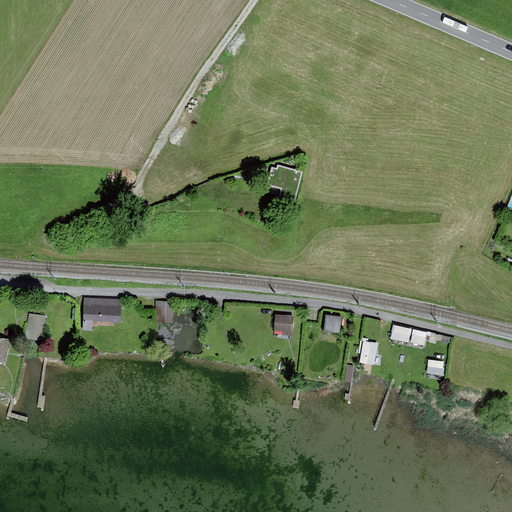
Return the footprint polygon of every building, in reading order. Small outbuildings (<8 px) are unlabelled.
[(294,173),(275,171),(273,187),(292,189),(294,173)] [(226,182),(209,188),(212,195),(210,195),(211,200),(213,200),(215,204),(231,199),(226,182)] [(122,298),(84,296),(82,329),(92,330),(93,320),(121,321),(122,298)] [(173,300),(156,300),(155,320),(172,321),(173,300)] [(45,315),(30,313),(26,337),(42,340),(45,315)] [(341,315),(326,313),(324,329),(339,331),(341,315)] [(294,315),(276,314),(275,329),(283,330),(283,333),(292,334),(294,315)] [(412,328),(394,324),(391,337),(409,341),(412,328)] [(428,331),(414,328),(411,341),(425,344),(428,331)] [(431,331),(429,341),(435,342),(436,339),(450,342),(451,336),(431,331)] [(9,337),(0,335),(0,359),(5,360),(9,337)] [(377,342),(364,340),(360,361),(374,363),(377,342)] [(441,353),(435,352),(434,362),(440,362),(440,364),(446,364),(447,351),(441,350),(441,353)] [(354,365),(347,364),(345,381),(352,382),(352,381),(354,365)] [(444,367),(429,365),(428,372),(443,374),(444,367)]
